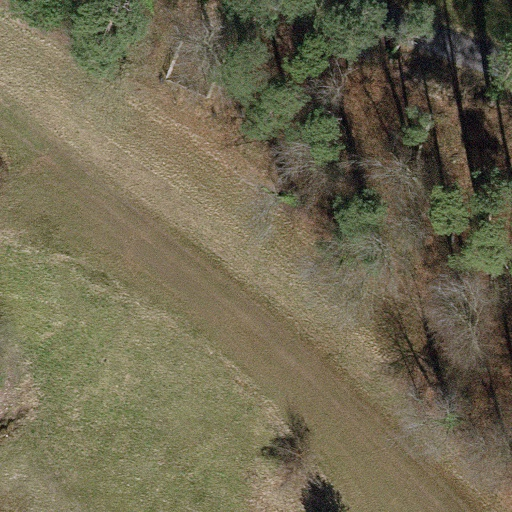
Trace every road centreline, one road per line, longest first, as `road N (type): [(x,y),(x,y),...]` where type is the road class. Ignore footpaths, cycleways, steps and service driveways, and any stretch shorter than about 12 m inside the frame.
road 1 (track): [(448,511),(363,416),(267,328),(0,111)]
road 2 (track): [(511,78),(304,0)]
